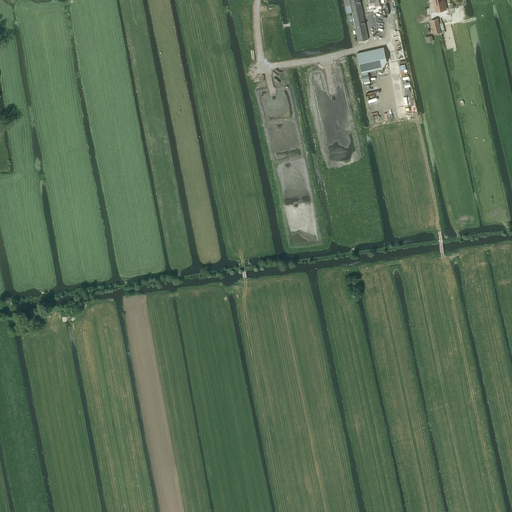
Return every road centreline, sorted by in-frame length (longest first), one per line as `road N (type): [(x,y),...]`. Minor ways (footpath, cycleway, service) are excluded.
road 1 (track): [(0,305),(511,230)]
road 2 (track): [(176,250),(135,0)]
